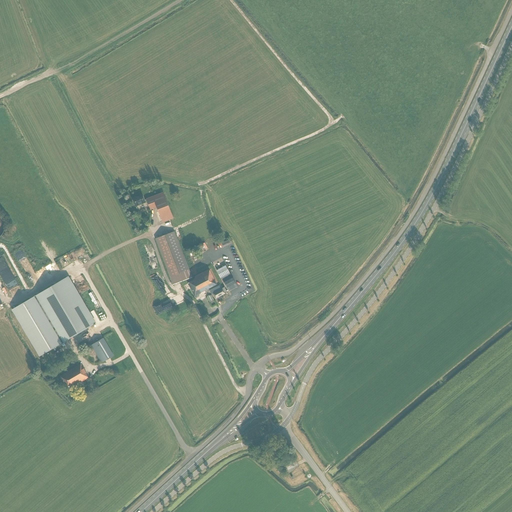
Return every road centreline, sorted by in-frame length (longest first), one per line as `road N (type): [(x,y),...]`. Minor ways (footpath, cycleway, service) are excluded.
road 1 (unclassified): [(256,367),(295,348),(388,250),(438,168),(511,10)]
road 2 (unclassified): [(291,416),(315,363),(381,289),(423,226),(511,45)]
road 3 (primary): [(325,333),(431,196),(511,25)]
road 4 (unclassified): [(245,399),(130,511)]
road 5 (unclassified): [(153,511),(213,458),(282,426)]
